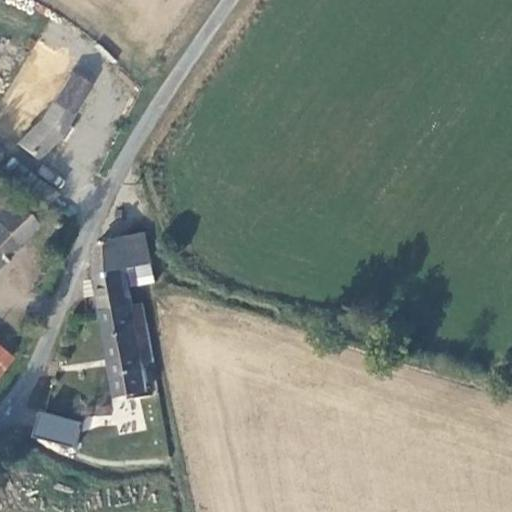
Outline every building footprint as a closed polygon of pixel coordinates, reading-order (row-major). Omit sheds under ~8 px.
[(20,147),(35,157),(55,137),(65,126),(91,88),(73,75),(41,125),(20,147)] [(0,179),(25,199),(36,185),(7,162),(0,171),(0,179)] [(47,194),(36,185),(25,199),(36,208),(47,194)] [(0,196),(0,211),(9,204),(0,196)] [(0,260),(35,225),(12,203),(9,204),(0,211),(0,260)] [(124,241),(96,245),(100,273),(135,267),(152,263),(146,234),(123,239),(124,241)] [(135,267),(100,273),(96,275),(104,312),(136,304),(132,289),(139,287),(135,267)] [(147,361),(155,360),(143,303),(136,304),(104,312),(121,393),(139,391),(142,397),(154,394),(147,361)] [(0,373),(12,357),(0,347),(0,373)] [(31,435),(76,446),(82,421),(38,410),(31,435)] [(145,437),(164,434),(162,421),(142,424),(145,437)] [(117,470),(171,463),(167,434),(164,434),(145,437),(114,444),(115,454),(116,465),(117,470)] [(107,466),(116,465),(115,454),(106,454),(107,466)]
